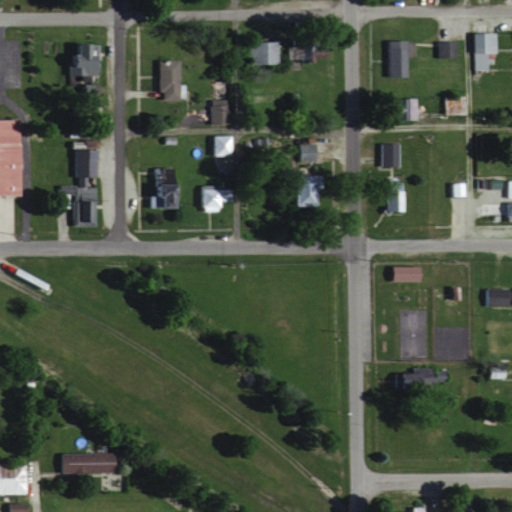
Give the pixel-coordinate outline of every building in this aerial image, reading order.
[(467,31),(466,68),(480,69),(480,51),(489,51),(490,31),(467,31)] [(241,39),(241,62),(271,63),(271,39),(241,39)] [(407,39),(380,39),(381,76),(399,75),(399,55),(407,55),(407,39)] [(450,55),(449,39),(431,40),(432,56),(450,55)] [(90,42),(61,42),(60,73),(89,74),(90,42)] [(293,59),(314,60),(315,49),(293,48),(293,59)] [(156,99),(173,98),(173,58),(151,59),(151,90),(155,90),(156,99)] [(91,83),(73,83),(73,92),(91,92),(91,83)] [(460,94),(438,94),(437,111),(459,112),(460,94)] [(391,118),(411,119),(412,97),(391,96),(391,118)] [(204,104),(204,123),(222,122),(221,103),(204,104)] [(8,118),(0,117),(0,193),(8,193),(8,118)] [(373,166),(391,166),(391,142),(373,142),(373,166)] [(170,166),(150,165),(150,174),(143,174),(142,206),(169,206),(170,166)] [(279,174),(279,206),(303,205),(303,174),(279,174)] [(511,196),(511,178),(501,179),(500,196),(511,196)] [(378,210),(398,210),(398,181),(378,181),(378,210)] [(444,196),(461,195),(460,181),(444,181),(444,196)] [(194,210),(210,210),(210,199),(221,198),(221,187),(194,188),(194,210)] [(511,206),(499,207),(499,220),(511,219),(511,206)] [(412,280),(412,264),(383,265),(383,281),(412,280)] [(478,305),(504,304),(504,286),(478,287),(478,305)] [(440,380),(439,367),(413,367),(414,386),(421,386),(421,381),(440,380)] [(104,451),(52,452),(52,472),(105,471),(104,451)] [(0,492),(19,493),(19,462),(0,462),(0,492)] [(0,502),(0,511),(22,511),(22,501),(0,502)]
